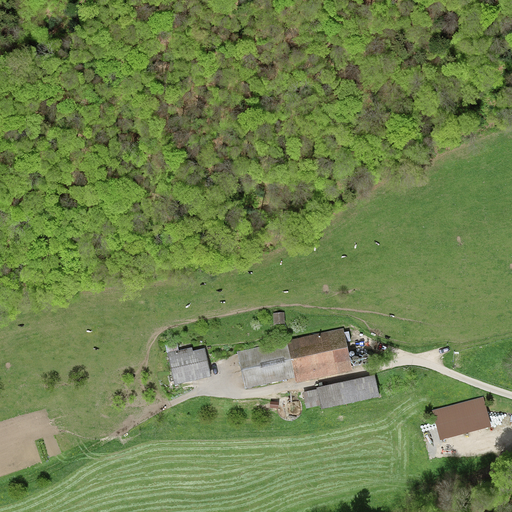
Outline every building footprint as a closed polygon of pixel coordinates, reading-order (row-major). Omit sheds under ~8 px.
[(276,315),(277,326),(286,325),(285,314),(276,315)] [(344,330),(289,342),(297,377),(298,382),(353,370),(344,330)] [(248,387),(297,377),(289,342),(241,353),(248,387)] [(179,385),(213,377),(206,349),(194,352),(192,345),(170,350),(179,385)] [(376,378),(320,390),(323,405),(324,410),(381,399),(376,378)] [(308,408),(323,405),(320,390),(305,393),(308,408)] [(484,399),(436,413),(444,441),(492,428),(484,399)]
